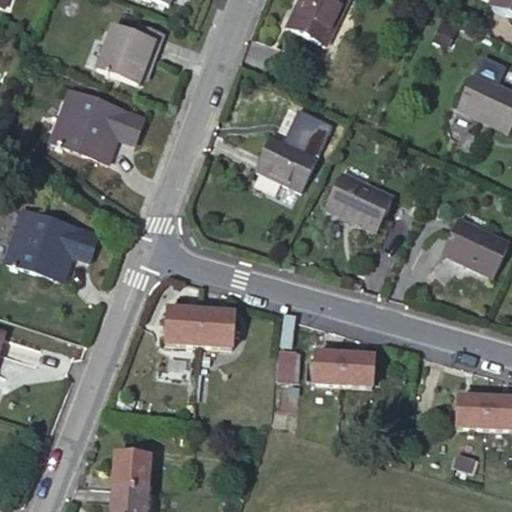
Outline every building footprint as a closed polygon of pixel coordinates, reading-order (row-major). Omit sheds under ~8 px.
[(140,0),(170,11),(173,3),(173,0),(140,0)] [(349,0),(300,0),(285,34),(325,52),(349,0)] [(511,0),(493,0),(489,11),(511,21),(511,0)] [(134,40),(161,51),(165,41),(138,31),(134,40)] [(439,31),(431,47),(445,54),(452,37),(439,31)] [(156,65),(161,51),(134,40),(114,33),(97,75),(139,91),(142,83),(150,63),(156,65)] [(149,85),(156,65),(150,63),(142,83),(149,85)] [(511,131),(511,100),(474,83),(458,117),(508,140),(511,131)] [(106,139),(117,143),(135,149),(144,124),(69,97),(50,148),(97,166),(106,139)] [(107,169),(117,143),(106,139),(97,166),(107,169)] [(315,164),(272,144),(255,178),(300,198),(315,164)] [(389,202),(341,180),(325,215),(373,237),(389,202)] [(60,258),(71,262),(89,267),(97,240),(21,217),(6,269),(53,283),(60,258)] [(506,249),(458,227),(442,262),(491,284),(506,249)] [(63,286),(71,262),(60,258),(53,283),(63,286)] [(197,354),(199,319),(165,316),(164,352),(197,354)] [(197,354),(231,356),(233,321),(199,319),(197,354)] [(296,361),(280,360),(278,387),(294,388),(296,361)] [(312,392),(341,393),(342,362),(314,360),(312,392)] [(342,362),(341,393),(370,395),(372,363),(342,362)] [(455,435),(483,437),(485,437),(487,406),(457,404),(455,435)] [(511,406),(487,406),(485,437),(511,437),(511,406)] [(113,462),(111,495),(147,497),(149,464),(113,462)] [(145,511),(147,497),(111,495),(110,511),(145,511)]
